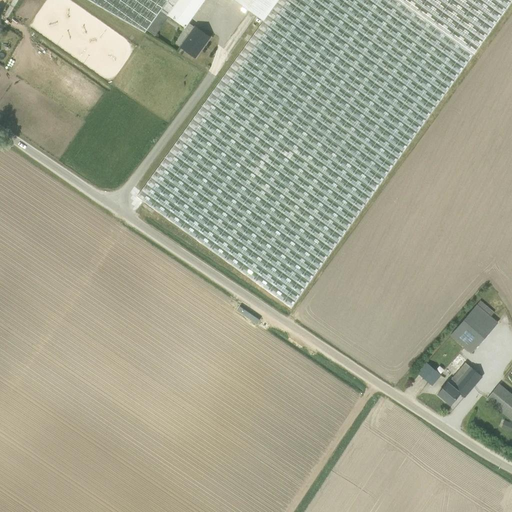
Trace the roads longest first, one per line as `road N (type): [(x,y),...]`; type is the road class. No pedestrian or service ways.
road 1 (unclassified): [(511,469),(0,130)]
road 2 (track): [(298,511),(377,382)]
